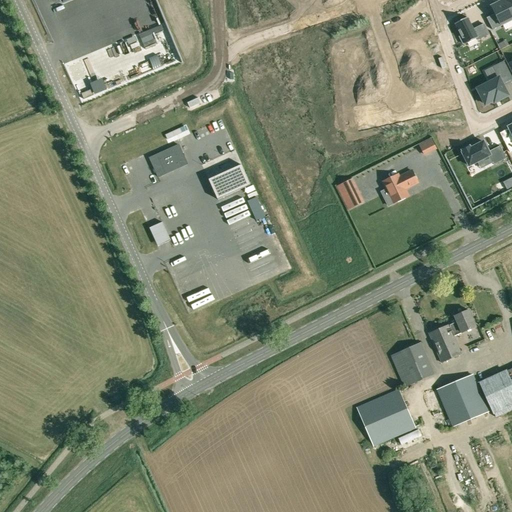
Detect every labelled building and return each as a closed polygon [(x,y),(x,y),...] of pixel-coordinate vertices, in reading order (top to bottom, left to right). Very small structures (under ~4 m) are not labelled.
[(495,14),(486,18),(493,30),(511,20),(511,16),(503,0),(502,0),(491,6),(495,14)] [(511,0),(503,0),(511,16),(511,0)] [(467,17),(455,24),(461,36),(459,37),(463,45),(465,43),(465,45),(478,38),(478,40),(489,34),(484,24),(473,29),(467,17)] [(509,46),(506,40),(498,44),(501,50),(509,46)] [(498,78),(478,89),(481,96),(479,96),(483,104),(485,103),(485,105),(494,100),(495,102),(508,95),(502,84),(511,78),(511,77),(504,61),(496,65),(500,72),(496,74),(498,78)] [(511,124),(508,127),(511,132),(502,137),(510,152),(511,151),(511,124)] [(494,165),(506,159),(500,146),(489,152),(484,142),(471,149),(470,147),(462,151),(463,153),(462,153),(469,167),(489,156),(494,165)] [(179,145),(149,158),(158,177),(187,164),(179,145)] [(218,200),(251,185),(242,165),(209,180),(218,200)] [(405,189),(418,183),(412,171),(399,177),(398,175),(384,182),(394,203),(409,196),(405,189)] [(351,177),(336,184),(349,212),(364,205),(351,177)] [(248,188),(251,194),(260,191),(258,184),(248,188)] [(234,196),(236,201),(245,197),(243,192),(234,196)] [(198,225),(190,229),(194,237),(202,233),(198,225)] [(165,238),(169,236),(164,226),(160,228),(165,238)] [(220,270),(234,256),(230,252),(216,266),(220,270)] [(280,261),(277,254),(253,265),(256,271),(280,261)] [(178,272),(193,267),(189,257),(175,261),(178,272)] [(213,265),(203,276),(207,281),(218,270),(213,265)] [(461,354),(454,336),(452,333),(460,330),(462,333),(476,327),(469,310),(454,316),(457,323),(449,326),(449,325),(429,334),(441,363),(461,354)] [(435,375),(434,372),(422,343),(392,355),(406,387),(435,375)] [(511,375),(509,370),(479,383),(494,417),(511,408),(511,375)] [(473,375),(437,390),(453,427),(488,412),(473,375)] [(373,446),(415,428),(399,390),(357,408),(373,446)]
